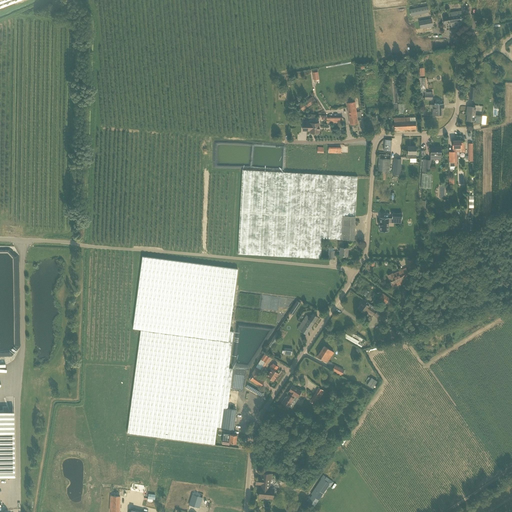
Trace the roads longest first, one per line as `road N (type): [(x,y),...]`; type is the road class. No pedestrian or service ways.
road 1 (unclassified): [(0,239),(353,275)]
road 2 (unclassified): [(353,275),(363,260),(378,138),(447,128),(471,66),(511,35)]
road 3 (track): [(21,241),(18,511)]
road 4 (unclassified): [(245,511),(253,424),(353,275)]
road 5 (track): [(378,138),(287,142),(151,132)]
